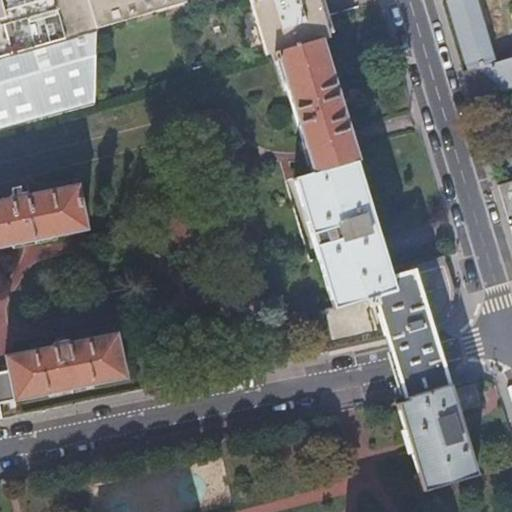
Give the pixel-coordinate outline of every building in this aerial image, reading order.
[(0,130),(94,104),(95,29),(0,57),(0,25),(58,8),(55,0),(21,0),(0,6),(0,130)] [(315,0),(251,0),(268,55),(279,52),(322,40),(327,38),(315,0)] [(446,0),(447,2),(468,73),(494,66),(475,0),(446,0)] [(331,74),(322,40),(279,52),(313,173),(294,179),(312,237),(330,293),(334,307),(320,311),(328,348),(385,337),(386,340),(430,331),(428,324),(435,321),(442,316),(450,305),(452,299),(453,288),(450,278),(444,256),(410,267),(411,271),(391,277),(384,255),(373,219),(362,187),(355,162),(356,161),(355,160),(349,137),(331,74)] [(511,60),(494,66),(468,73),(463,74),(472,101),(511,88),(511,60)] [(511,183),(498,188),(507,216),(511,214),(511,183)] [(0,247),(86,229),(77,184),(28,195),(27,192),(10,196),(11,198),(0,200),(0,247)] [(447,388),(430,331),(386,340),(404,399),(447,388)] [(4,356),(7,372),(13,401),(126,377),(117,333),(67,343),(67,340),(52,343),(52,346),(4,356)] [(7,372),(0,373),(0,403),(13,401),(7,372)] [(447,388),(404,399),(404,402),(395,405),(419,492),(475,476),(456,412),(477,406),(475,396),(472,386),(450,392),(449,388),(447,388)]
